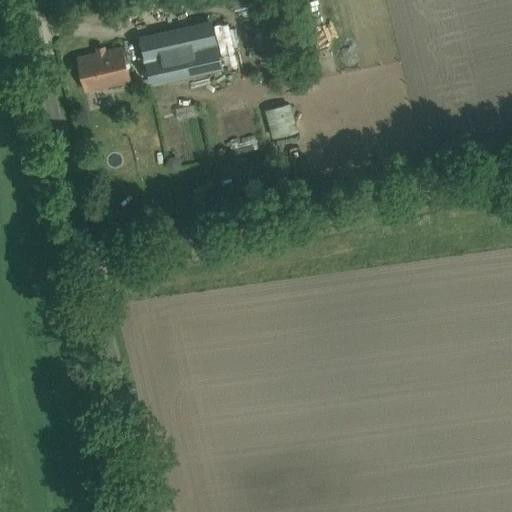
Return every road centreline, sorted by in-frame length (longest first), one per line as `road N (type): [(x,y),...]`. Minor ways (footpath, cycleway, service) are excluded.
road 1 (unclassified): [(92,271),(511,173)]
road 2 (unclassified): [(92,271),(28,0)]
road 3 (unclassified): [(150,511),(92,271)]
